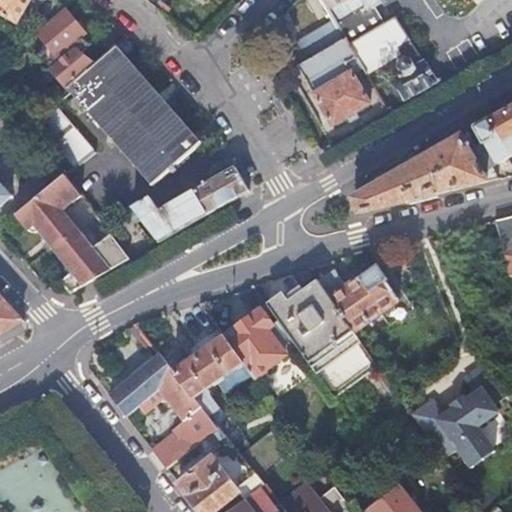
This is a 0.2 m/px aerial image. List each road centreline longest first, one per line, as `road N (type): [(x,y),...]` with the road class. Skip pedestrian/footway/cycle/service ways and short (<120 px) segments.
road 1 (residential): [(511,80),(289,204)]
road 2 (residential): [(296,254),(511,200)]
road 3 (residential): [(38,356),(138,469),(164,511)]
road 4 (residential): [(203,65),(289,204)]
road 5 (residential): [(268,218),(161,277),(146,294)]
road 6 (residential): [(146,294),(169,297),(269,261)]
